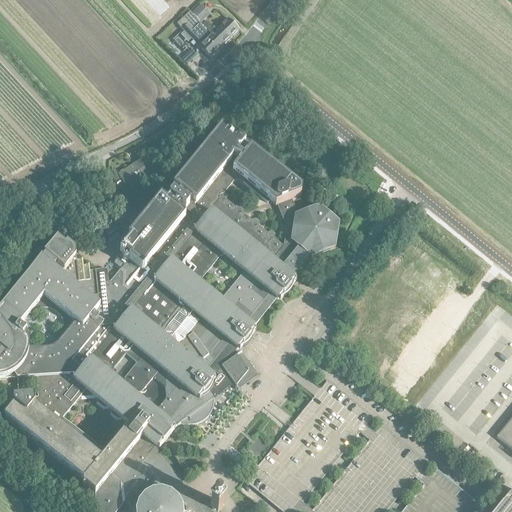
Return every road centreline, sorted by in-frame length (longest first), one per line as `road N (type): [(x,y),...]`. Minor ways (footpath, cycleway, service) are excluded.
road 1 (unclassified): [(511,271),(242,46)]
road 2 (unclassified): [(0,203),(156,122),(242,46)]
